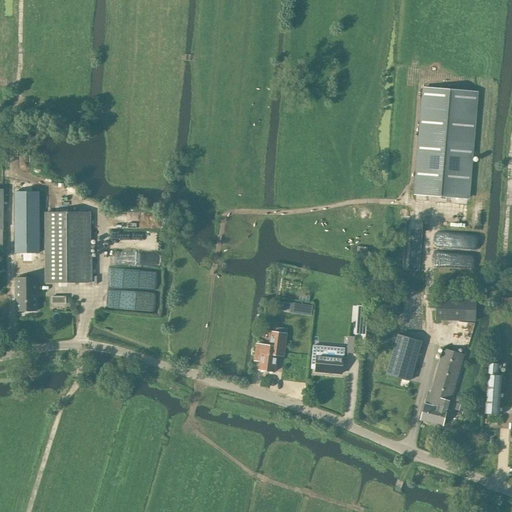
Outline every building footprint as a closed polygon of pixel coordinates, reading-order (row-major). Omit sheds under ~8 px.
[(476,92),(425,88),(416,194),(467,199),(476,92)] [(40,197),(14,197),(14,213),(16,253),(35,253),(38,253),(38,213),(40,213),(40,197)] [(91,255),(88,255),(88,212),(45,212),(46,282),(92,282),(91,255)] [(16,278),(16,312),(27,312),(27,278),(16,278)] [(27,312),(37,312),(38,278),(27,278),(27,312)] [(475,321),(476,299),(437,297),(436,319),(475,321)] [(303,304),(302,314),(312,315),(313,306),(309,305),(303,304)] [(356,305),(356,313),(367,314),(367,306),(356,305)] [(355,322),(354,336),(360,337),(360,341),(359,353),(359,354),(364,354),(366,323),(355,322)] [(259,361),(258,369),(274,371),(277,352),(283,353),(286,333),(286,329),(274,327),(273,331),(271,345),(260,344),(259,352),(261,353),(259,361)] [(421,342),(397,335),(386,374),(410,381),(421,342)] [(348,336),(347,352),(359,353),(360,341),(360,337),(354,336),(348,336)] [(311,369),(315,369),(315,371),(341,373),(343,348),(313,345),(311,369)] [(427,394),(420,419),(433,423),(440,398),(450,401),(462,355),(443,348),(430,394),(427,394)] [(500,414),(504,376),(500,375),(501,364),(487,363),(483,413),(500,414)] [(448,409),(450,401),(440,398),(433,423),(443,425),(447,409),(448,409)] [(469,406),(456,403),(455,409),(463,411),(462,415),(466,416),(469,406)]
